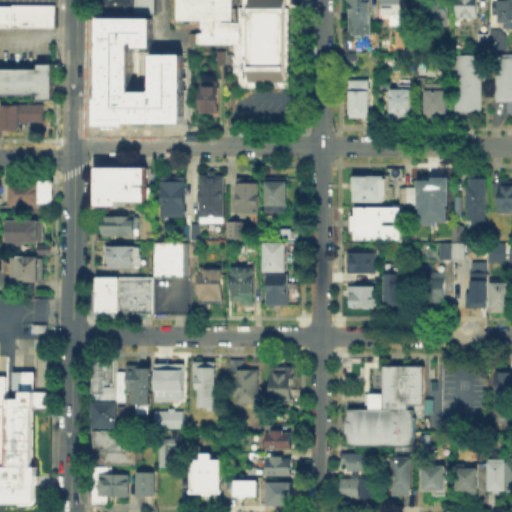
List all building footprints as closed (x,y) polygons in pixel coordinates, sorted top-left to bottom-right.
[(97,0),(152,0),(152,14),(97,14),(97,0)] [(245,0),(245,77),(283,76),(283,82),(235,83),(235,67),(231,67),(231,43),(190,43),(190,25),(176,25),(176,16),(200,16),(200,23),(214,23),(214,15),(231,15),(231,11),(240,11),(240,0),(245,0)] [(231,0),(231,11),(231,15),(214,15),(214,23),(200,23),(200,16),(176,16),(176,0),(231,0)] [(283,0),(283,76),(245,77),(245,0),(283,0)] [(349,0),(349,31),(370,32),(370,0),(349,0)] [(381,0),(381,15),(393,15),(393,22),(403,22),(403,0),(381,0)] [(423,0),(449,0),(449,24),(423,24),(423,0)] [(457,0),(457,18),(478,19),(478,0),(457,0)] [(511,0),(497,0),(498,22),(503,21),(503,26),(511,26),(511,0)] [(0,5),(55,5),(55,27),(0,27),(0,5)] [(152,50),(185,51),(185,122),(96,122),(97,14),(152,14),(152,50)] [(501,29),(491,29),(490,50),(507,50),(508,36),(501,29)] [(479,33),(478,50),(488,50),(488,32),(479,33)] [(421,40),(421,57),(404,56),(404,40),(421,40)] [(225,50),(224,62),(216,62),(216,50),(225,50)] [(511,54),(496,54),(496,102),(511,102),(511,54)] [(455,56),(454,110),(481,112),(482,80),(487,80),(486,56),(455,56)] [(37,63),(36,67),(0,67),(0,93),(37,94),(37,99),(50,100),(52,65),(37,63)] [(349,80),(369,79),(370,117),(350,118),(349,80)] [(424,82),(425,116),(447,116),(448,82),(424,82)] [(216,85),(216,110),(199,110),(199,85),(216,85)] [(389,87),(389,118),(412,117),(412,85),(389,87)] [(21,131),(3,131),(4,108),(26,108),(26,107),(45,107),(45,121),(21,121),(21,131)] [(113,201),(113,205),(93,205),(92,166),(143,165),(143,200),(113,201)] [(403,171),(403,187),(393,187),(393,203),(357,202),(357,178),(383,178),(383,171),(403,171)] [(430,177),(455,177),(455,215),(430,215),(430,177)] [(226,178),(225,225),(201,225),(202,178),(226,178)] [(187,179),(187,218),(163,218),(163,179),(187,179)] [(470,180),(488,180),(487,232),(470,232),(470,180)] [(238,216),(238,182),(261,182),(261,216),(238,216)] [(286,182),(286,212),(269,212),(269,182),(286,182)] [(55,185),(54,207),(26,207),(26,205),(22,205),(22,206),(14,206),(14,184),(55,185)] [(511,213),(500,213),(500,184),(511,184),(511,213)] [(402,205),(402,188),(417,189),(416,205),(402,205)] [(384,223),(384,228),(402,228),(402,241),(356,241),(356,210),(403,210),(403,223),(384,223)] [(136,218),(136,236),(106,236),(106,218),(136,218)] [(47,222),(46,245),(27,244),(27,245),(14,245),(14,222),(47,222)] [(229,224),(248,224),(248,241),(229,240),(229,224)] [(201,225),(201,257),(189,257),(189,241),(189,225),(201,225)] [(455,240),(455,227),(465,227),(465,240),(455,240)] [(277,238),(277,228),(299,228),(299,238),(277,238)] [(189,257),(189,276),(150,276),(150,240),(189,241),(189,257)] [(487,261),(487,241),(504,241),(504,261),(487,261)] [(138,243),(138,265),(106,265),(106,244),(138,243)] [(267,272),(267,244),(288,244),(288,272),(267,272)] [(455,260),(455,245),(467,245),(467,260),(455,260)] [(350,255),(378,255),(378,274),(350,274),(350,255)] [(25,261),(45,261),(45,283),(25,283),(25,261)] [(8,262),(22,262),(22,280),(8,280),(8,262)] [(471,312),(466,312),(466,293),(471,293),(471,263),(487,263),(487,312),(471,312)] [(223,271),(223,304),(203,304),(203,271),(223,271)] [(233,271),(256,271),(256,290),(264,290),(264,305),(233,305),(233,271)] [(428,302),(428,272),(447,272),(447,302),(428,302)] [(91,293),(117,293),(117,276),(91,275),(91,293)] [(117,276),(150,276),(150,311),(117,311),(117,293),(117,276)] [(150,276),(189,276),(188,311),(150,311),(150,276)] [(403,277),(403,301),(388,301),(388,277),(403,277)] [(287,279),(287,297),(290,297),(290,305),(268,305),(268,279),(287,279)] [(511,309),(493,309),(493,281),(511,281),(511,309)] [(350,308),(350,287),(377,287),(377,308),(350,308)] [(91,311),(91,293),(117,293),(117,311),(91,311)] [(90,392),(115,392),(115,357),(90,357),(90,392)] [(125,362),(126,391),(132,391),(132,402),(149,402),(149,366),(136,366),(136,362),(125,362)] [(199,364),(217,364),(217,411),(199,410),(199,364)] [(347,407),(347,444),(413,444),(413,416),(423,416),(423,412),(431,412),(431,397),(423,397),(423,364),(382,364),(381,392),(368,392),(368,407),(347,407)] [(183,366),(183,403),(165,403),(165,365),(183,366)] [(270,366),(271,405),(293,404),(292,366),(270,366)] [(236,369),(237,403),(260,403),(259,368),(236,369)] [(511,371),(496,371),(495,399),(511,399),(511,371)] [(0,503),(32,504),(33,466),(34,391),(17,390),(17,397),(4,397),(4,376),(0,375),(0,503)] [(89,400),(115,401),(115,427),(89,427),(89,400)] [(183,409),(154,409),(154,427),(183,426),(183,409)] [(266,432),(266,448),(292,449),(292,432),(285,432),(285,429),(269,429),(269,432),(266,432)] [(90,430),(136,430),(135,464),(90,464),(90,430)] [(161,467),(161,446),(175,446),(175,467),(161,467)] [(341,451),(341,462),(345,462),(345,469),(370,469),(370,451),(341,451)] [(266,458),(266,469),(264,469),(264,474),(292,474),(292,457),(284,457),(284,454),(270,454),(270,458),(266,458)] [(389,456),(389,495),(410,495),(410,456),(389,456)] [(485,457),(485,490),(491,490),(491,493),(497,493),(497,490),(503,490),(503,457),(485,457)] [(192,495),(193,459),(230,459),(230,495),(192,495)] [(421,489),(421,464),(445,464),(445,494),(432,494),(432,489),(421,489)] [(456,466),(455,489),(467,489),(467,493),(477,493),(477,466),(456,466)] [(91,467),(127,467),(127,503),(91,503),(91,467)] [(133,493),(134,470),(153,470),(153,494),(133,493)] [(349,473),(349,476),(338,476),(338,497),(358,497),(358,473),(349,473)] [(359,476),(359,497),(377,497),(377,476),(359,476)] [(257,479),(234,479),(234,496),(257,496),(257,479)] [(266,511),(265,481),(293,480),(294,510),(266,511)]
